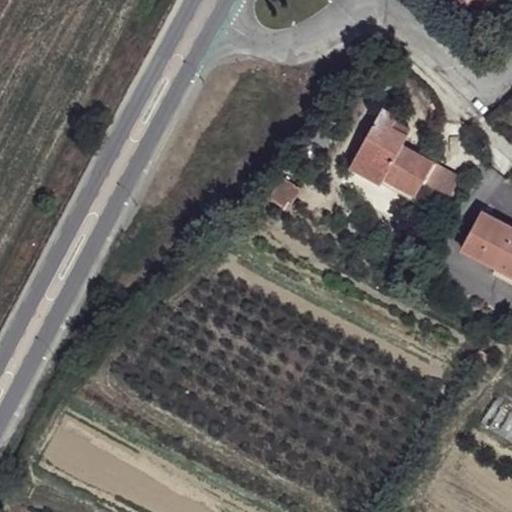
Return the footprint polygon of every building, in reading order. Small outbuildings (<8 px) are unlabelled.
[(398,118),(382,109),(351,168),(382,185),(385,180),(416,197),(421,187),(433,165),(402,148),(407,138),(391,130),(395,124),(398,118)] [(410,133),(395,124),(391,130),(407,138),(410,133)] [(433,165),(421,187),(446,200),(457,178),(433,165)] [(385,180),(382,185),(413,202),(416,197),(385,180)] [(511,227),(482,212),(462,249),(497,268),(499,265),(511,272),(511,227)] [(511,283),(511,272),(499,265),(497,268),(494,274),(511,283)]
